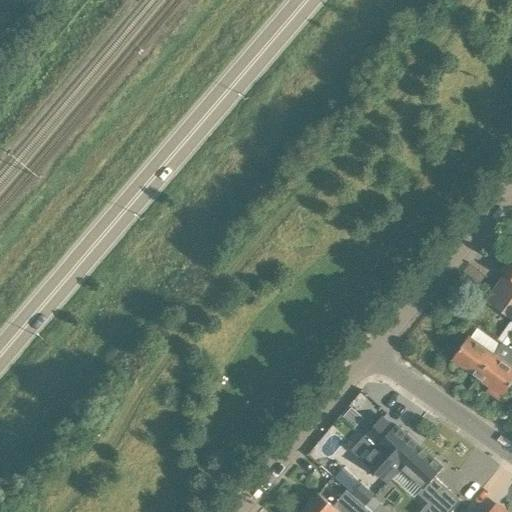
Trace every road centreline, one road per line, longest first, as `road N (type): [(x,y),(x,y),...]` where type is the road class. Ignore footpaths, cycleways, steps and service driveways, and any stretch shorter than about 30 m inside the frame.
road 1 (secondary): [(306,0),(0,353)]
road 2 (residential): [(372,353),(511,186)]
road 3 (residential): [(236,511),(372,353)]
road 4 (residential): [(511,451),(372,353)]
